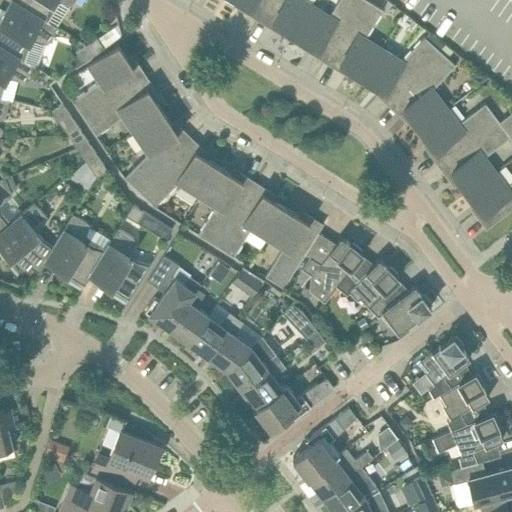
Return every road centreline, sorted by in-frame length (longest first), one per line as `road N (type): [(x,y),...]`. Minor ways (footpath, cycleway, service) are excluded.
road 1 (residential): [(161,10),(216,108),(408,224)]
road 2 (residential): [(421,210),(359,130),(161,10)]
road 3 (residential): [(226,486),(162,406),(78,341)]
road 4 (residential): [(348,392),(468,304)]
